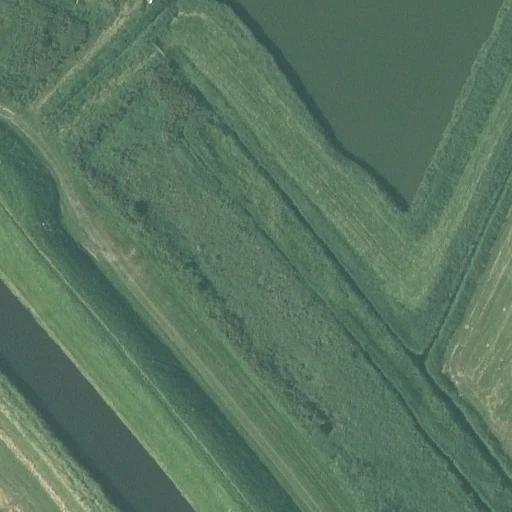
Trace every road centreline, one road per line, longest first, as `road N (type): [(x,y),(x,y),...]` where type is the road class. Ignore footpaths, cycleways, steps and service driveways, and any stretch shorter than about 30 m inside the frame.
road 1 (track): [(0,115),(20,126),(89,218),(343,511)]
road 2 (track): [(20,126),(119,16),(120,0)]
